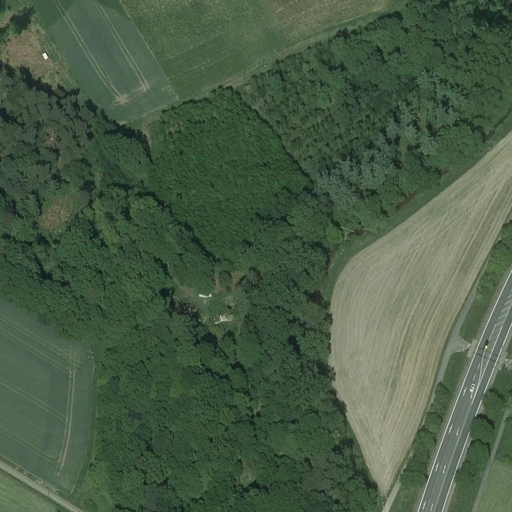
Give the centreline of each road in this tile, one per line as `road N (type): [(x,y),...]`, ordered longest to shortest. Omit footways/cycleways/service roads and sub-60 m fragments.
road 1 (track): [(100,511),(88,474),(100,406),(98,239),(133,185),(147,179)]
road 2 (primary): [(511,298),(432,511)]
